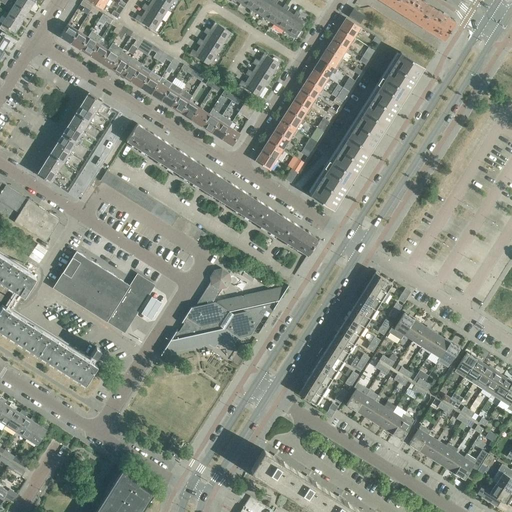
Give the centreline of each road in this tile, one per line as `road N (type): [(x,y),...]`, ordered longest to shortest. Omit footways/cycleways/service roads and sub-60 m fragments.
road 1 (secondary): [(361,245),(500,26)]
road 2 (secondary): [(483,23),(348,236)]
road 3 (residential): [(235,165),(34,39)]
road 4 (residential): [(144,356),(36,283),(80,215)]
road 5 (residential): [(189,284),(208,256),(102,190),(80,215)]
road 6 (residential): [(135,0),(128,22),(171,49),(209,6),(255,33)]
road 7 (residential): [(457,511),(305,416)]
road 8 (residential): [(361,245),(511,341)]
road 9 (secondary): [(348,236),(254,384)]
road 10 (secondary): [(268,393),(361,245)]
road 11 (residential): [(389,511),(287,446),(305,416)]
road 12 (residential): [(348,236),(235,165)]
road 13 (residential): [(189,284),(80,215)]
road 14 (secondary): [(254,384),(187,488)]
road 15 (residential): [(235,165),(300,62)]
road 16 (secondary): [(204,495),(268,393)]
